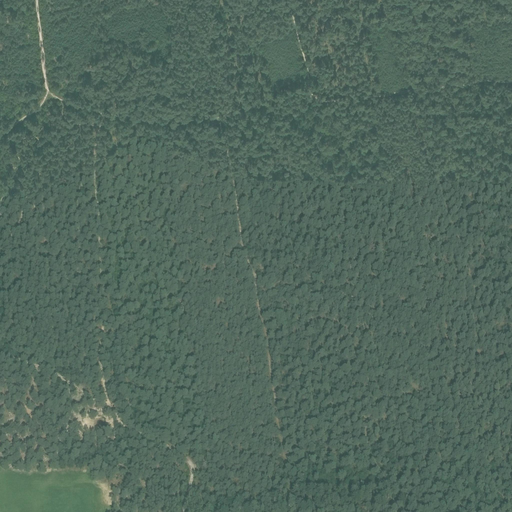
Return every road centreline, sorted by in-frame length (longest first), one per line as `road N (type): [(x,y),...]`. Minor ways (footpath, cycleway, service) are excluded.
road 1 (track): [(250,261),(295,511)]
road 2 (track): [(511,79),(324,102)]
road 3 (track): [(218,116),(158,121),(48,93)]
road 4 (track): [(218,116),(250,261)]
